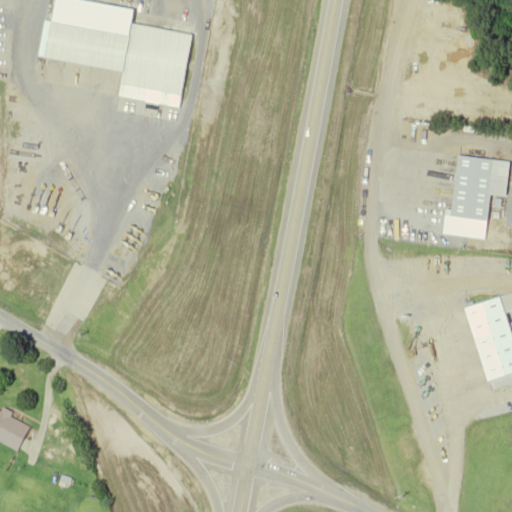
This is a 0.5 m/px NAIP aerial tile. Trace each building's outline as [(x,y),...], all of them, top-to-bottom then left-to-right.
[(479,32),(483,11),(465,7),(461,28),(479,32)] [(193,34),(133,25),(131,35),(53,22),(47,60),(124,72),(122,86),(184,96),(193,34)] [(453,218),(489,221),(492,195),(509,197),(511,162),(458,157),(453,218)] [(511,382),(511,316),(511,310),(511,309),(511,293),(469,304),(491,388),(511,382)] [(0,440),(20,450),(31,424),(0,409),(0,440)]
